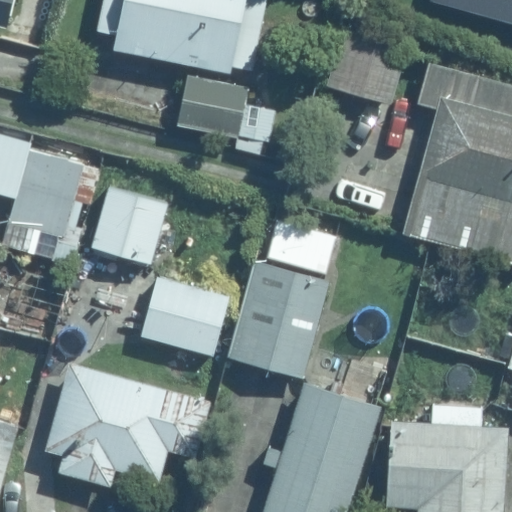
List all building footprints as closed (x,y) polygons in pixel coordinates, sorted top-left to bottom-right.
[(14,0),(0,0),(0,27),(6,29),(14,0)] [(120,33),(116,50),(234,75),(235,69),(256,74),(272,0),(108,0),(103,29),(120,33)] [(511,0),(430,0),(430,2),(511,24),(511,0)] [(409,36),(352,19),(333,83),(390,100),(409,36)] [(247,90),(193,79),(184,126),(268,143),(275,109),(244,103),(247,90)] [(511,120),(448,103),(428,178),(511,201),(511,120)] [(0,135),(0,200),(14,204),(10,223),(75,240),(95,159),(0,135)] [(166,203),(109,187),(93,246),(150,261),(166,203)] [(303,378),(339,235),(279,220),(268,263),(254,260),(228,359),(303,378)] [(232,295),(159,275),(143,336),(216,356),(232,295)] [(219,399),(71,355),(43,448),(60,453),(54,472),(114,489),(120,470),(161,482),(171,449),(202,458),(219,399)] [(350,511),(382,408),(303,385),(264,511),(350,511)] [(504,511),(506,428),(483,427),(484,409),(435,407),(434,426),(390,425),(388,508),(422,509),(421,511),(504,511)] [(0,421),(1,419),(0,419),(0,492),(13,449),(0,445),(0,421)]
